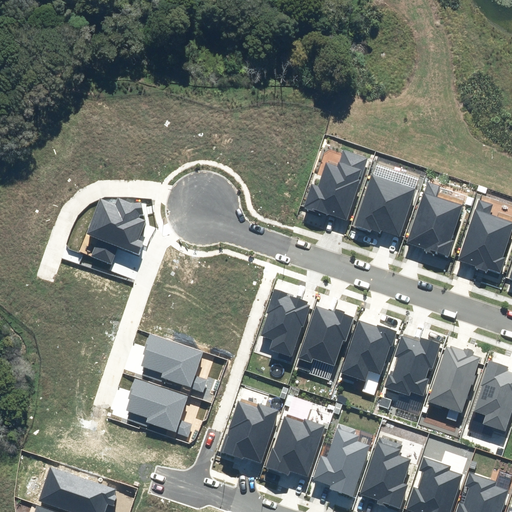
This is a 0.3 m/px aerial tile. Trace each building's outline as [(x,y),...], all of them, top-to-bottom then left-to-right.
[(298,209),(268,188),(257,203),(288,224),(298,209)] [(319,325),(333,278),(319,274),(304,320),(319,325)] [(334,329),(349,283),(333,278),(319,325),(334,329)] [(359,301),(374,305),(378,292),(349,283),(334,329),(349,334),(359,301)] [(414,496),(415,482),(389,481),(389,486),(370,485),(371,481),(353,480),(352,511),(374,511),(375,511),(412,511),(413,511),(421,511),(426,511),(427,496),(414,496)]
